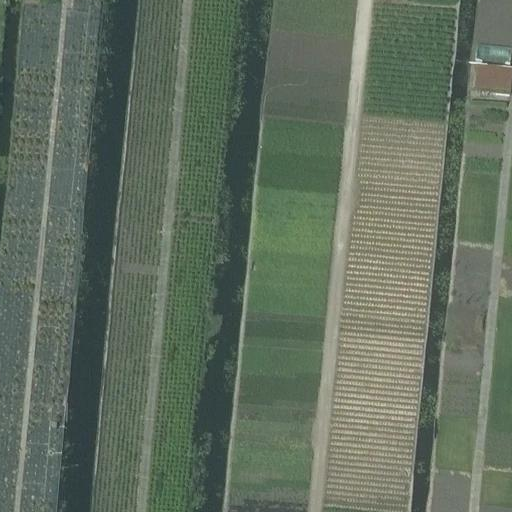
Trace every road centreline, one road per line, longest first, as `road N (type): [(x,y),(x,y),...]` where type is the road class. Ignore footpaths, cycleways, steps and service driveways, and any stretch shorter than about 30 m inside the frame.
road 1 (track): [(302,511),(349,0)]
road 2 (track): [(468,511),(511,108)]
